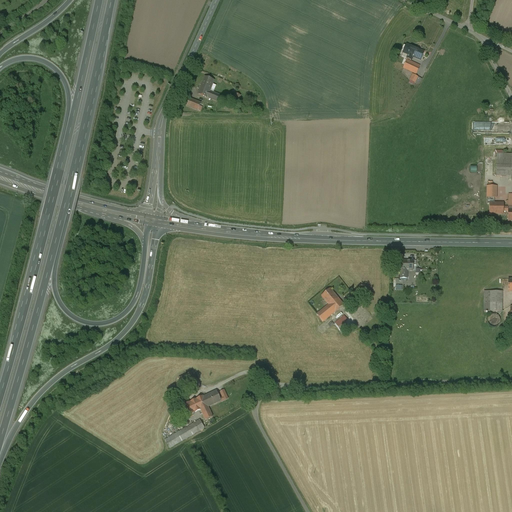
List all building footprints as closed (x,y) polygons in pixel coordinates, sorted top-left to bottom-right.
[(424,52),(407,45),(403,53),(408,55),(406,58),(412,61),(413,57),(421,60),(424,52)] [(420,66),(407,60),(405,65),(403,69),(416,74),(420,66)] [(418,78),(413,75),(410,81),(415,83),(418,78)] [(201,88),(209,91),(214,81),(205,77),(201,88)] [(221,96),(209,91),(201,88),(199,94),(218,102),(221,96)] [(243,96),(234,93),(232,100),(240,103),(243,96)] [(203,104),(186,98),(183,105),(200,112),(203,104)] [(511,154),(497,154),(496,176),(511,177),(511,164),(511,154)] [(496,187),(487,187),(487,199),(496,199),(496,187)] [(508,210),(508,207),(503,207),(503,204),(490,204),(490,214),(503,214),(503,212),(508,212),(508,210)] [(416,261),(400,261),(400,279),(408,279),(408,270),(413,271),(413,266),(416,266),(416,261)] [(330,289),(321,297),(329,305),(330,307),(339,300),(330,289)] [(484,312),(502,312),(502,292),(484,292),(484,312)] [(330,307),(329,305),(317,315),(323,323),(335,313),(344,306),(339,300),(330,307)] [(490,316),(489,317),(488,318),(488,319),(487,321),(487,322),(488,323),(488,324),(489,325),(490,326),(491,327),(492,327),(494,328),(495,327),(496,327),(497,327),(498,326),(499,325),(500,324),(500,322),(500,321),(500,320),(500,319),(499,317),(498,316),(497,316),(496,315),(495,315),(493,315),(492,315),(491,315),(490,316)] [(344,316),(336,323),(339,326),(347,320),(344,316)] [(194,372),(183,377),(190,392),(201,387),(194,372)] [(225,390),(220,392),(224,401),(228,399),(225,390)] [(216,391),(204,397),(207,404),(208,407),(214,404),(221,401),(216,391)] [(200,408),(207,404),(204,397),(203,396),(181,407),(185,417),(201,410),(200,408)] [(208,407),(207,404),(200,408),(201,410),(205,420),(213,417),(208,407)] [(200,420),(165,441),(170,448),(205,428),(200,420)]
